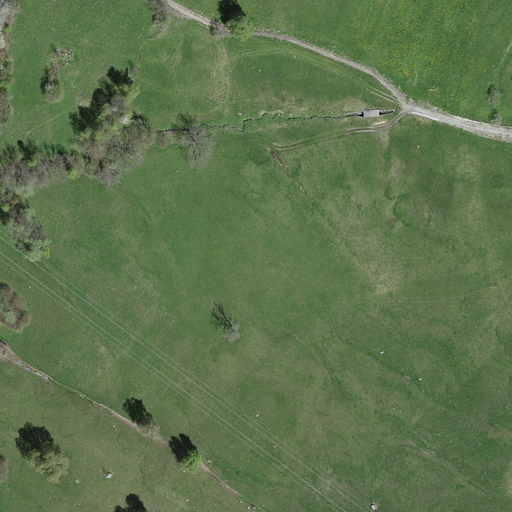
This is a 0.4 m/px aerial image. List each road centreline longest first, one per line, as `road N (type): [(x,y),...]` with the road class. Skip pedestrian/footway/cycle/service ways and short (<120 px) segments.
road 1 (track): [(167,0),(373,72),(415,107),(511,131)]
road 2 (track): [(415,107),(388,124),(291,145),(245,138)]
